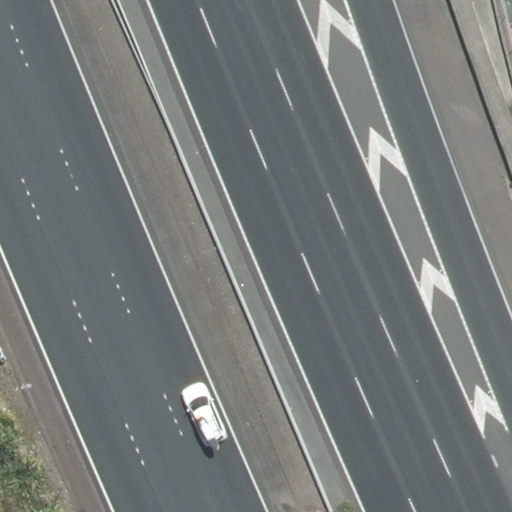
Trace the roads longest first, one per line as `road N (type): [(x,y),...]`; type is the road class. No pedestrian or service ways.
road 1 (motorway): [(203,0),(313,277),(421,511)]
road 2 (motorway): [(217,511),(98,246),(2,0)]
road 3 (motorway): [(369,0),(511,378)]
